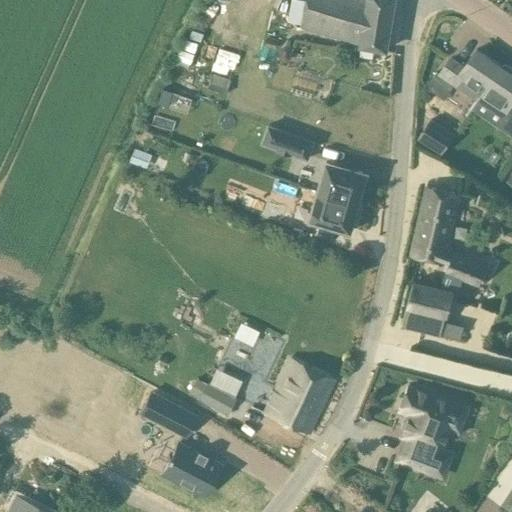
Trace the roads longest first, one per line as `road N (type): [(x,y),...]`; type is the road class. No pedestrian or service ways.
road 1 (unclassified): [(367,351),(393,234),(414,0)]
road 2 (unclassified): [(274,511),(335,429),(367,351)]
road 3 (residential): [(511,388),(367,351)]
